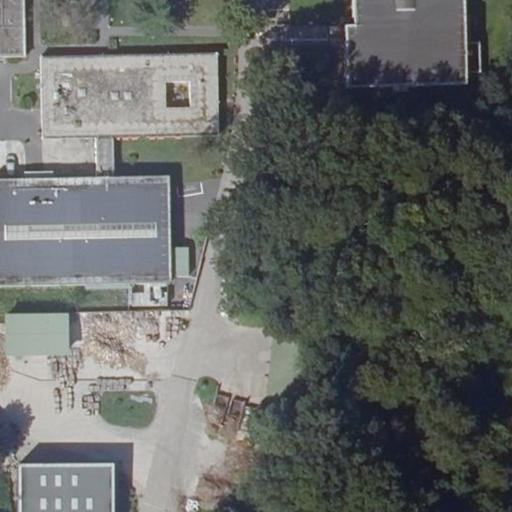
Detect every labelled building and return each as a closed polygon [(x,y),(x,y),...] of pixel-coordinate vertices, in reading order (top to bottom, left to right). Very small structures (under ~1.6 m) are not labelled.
[(0,0),(0,62),(23,62),(21,0),(0,0)] [(463,0),(351,0),(353,31),(344,31),(345,58),(346,94),(467,91),(467,80),(480,79),(480,49),(465,49),(463,0)] [(215,58),(153,60),(107,60),(38,63),(39,93),(40,114),(41,145),(94,144),(95,185),(0,187),(0,292),(171,288),(171,277),(181,277),(180,253),(169,253),(168,183),(113,184),(112,142),(217,139),(215,58)] [(71,355),(72,313),(7,311),(6,353),(71,355)] [(112,511),(113,462),(20,464),(20,511),(112,511)]
